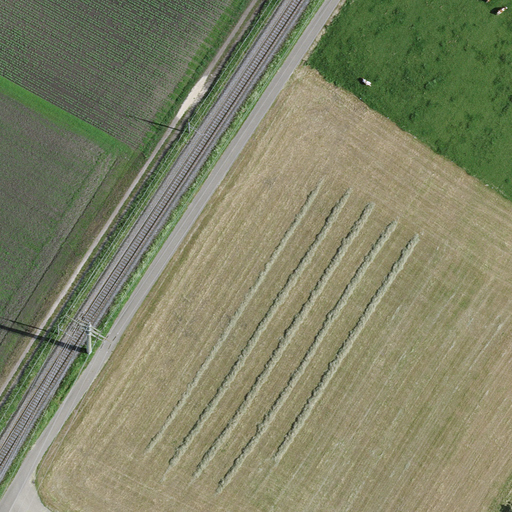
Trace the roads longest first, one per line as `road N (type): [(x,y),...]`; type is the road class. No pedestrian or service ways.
road 1 (track): [(1,511),(331,0)]
road 2 (track): [(0,394),(247,0)]
